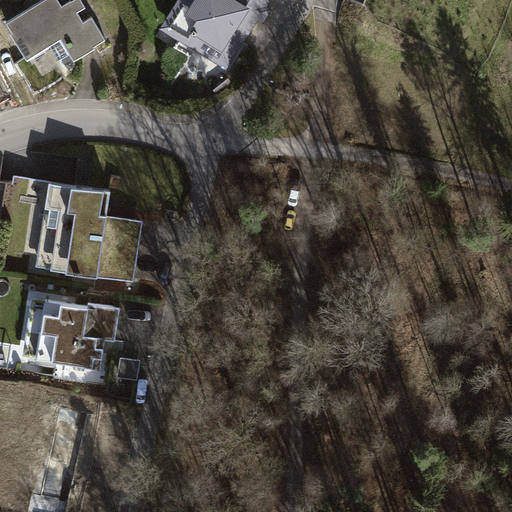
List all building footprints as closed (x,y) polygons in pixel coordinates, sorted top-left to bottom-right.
[(80,0),(34,0),(23,6),(46,48),(78,30),(88,47),(113,33),(101,10),(89,16),(80,0)] [(201,0),(188,21),(246,59),(284,0),(201,0)] [(49,180),(35,266),(131,282),(140,225),(108,220),(113,190),(49,180)] [(88,305),(46,299),(37,357),(99,366),(104,338),(115,339),(120,307),(88,302),(88,305)] [(139,361),(122,358),(120,375),(137,377),(139,361)] [(92,412),(53,404),(39,461),(47,463),(38,498),(71,505),(92,412)]
